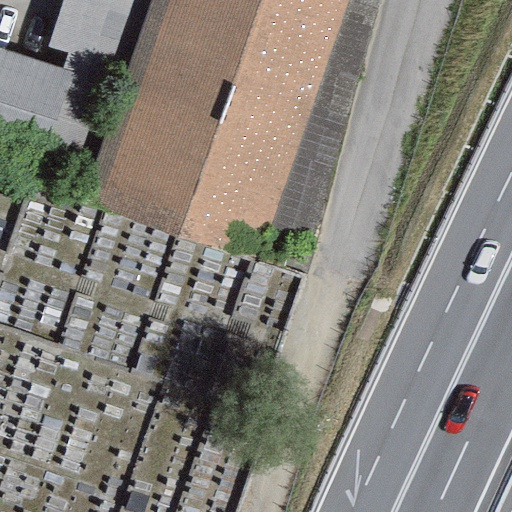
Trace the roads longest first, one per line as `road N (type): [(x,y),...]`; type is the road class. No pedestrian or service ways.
road 1 (unclassified): [(429,0),(417,110),(266,511)]
road 2 (motorway): [(511,183),(358,511)]
road 3 (motorway): [(511,316),(420,511)]
